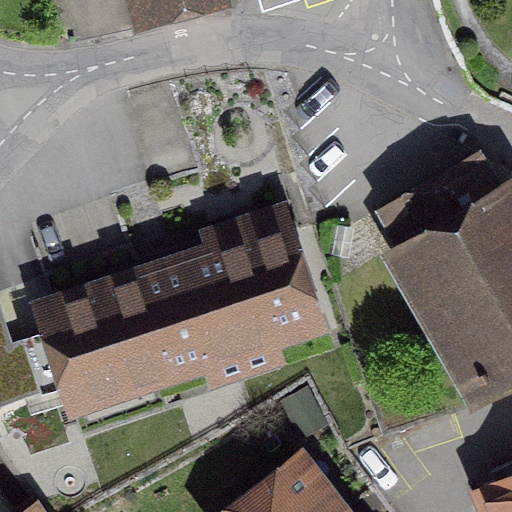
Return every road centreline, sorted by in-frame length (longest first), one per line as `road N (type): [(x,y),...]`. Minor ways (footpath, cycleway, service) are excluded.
road 1 (residential): [(17,93),(183,44),(238,38),(282,40),(386,67)]
road 2 (residential): [(386,67),(511,133)]
